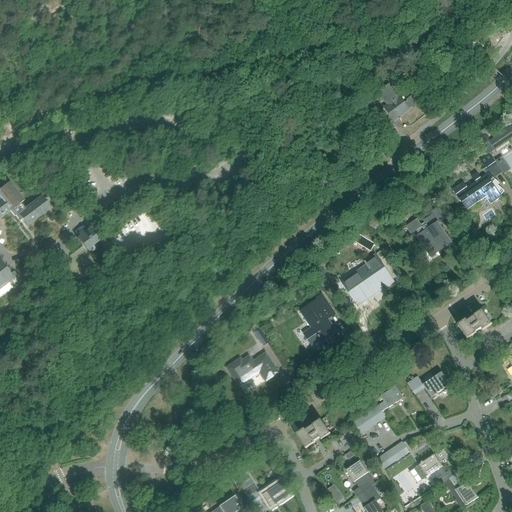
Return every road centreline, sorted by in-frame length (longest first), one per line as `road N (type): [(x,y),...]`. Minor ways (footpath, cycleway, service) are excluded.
road 1 (tertiary): [(131,412),(251,282),(511,70)]
road 2 (unknown): [(310,0),(288,33),(261,50),(235,53),(163,18),(82,47),(67,9),(0,13)]
road 3 (residential): [(302,476),(367,442),(476,413)]
road 4 (residential): [(284,425),(433,320)]
road 5 (residential): [(120,466),(218,461),(284,425)]
